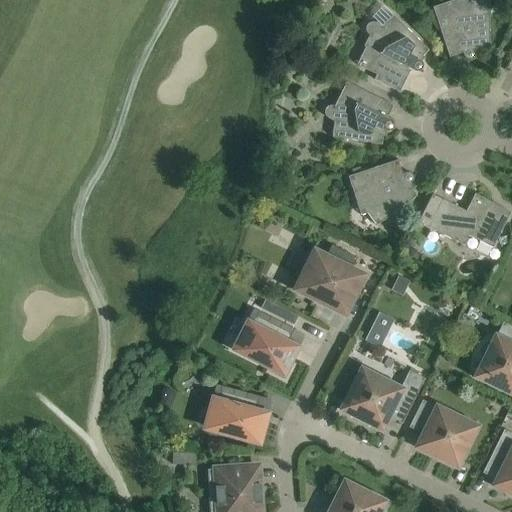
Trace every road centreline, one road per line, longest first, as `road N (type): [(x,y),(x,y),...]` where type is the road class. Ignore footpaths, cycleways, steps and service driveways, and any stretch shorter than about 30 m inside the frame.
road 1 (residential): [(485,511),(291,420)]
road 2 (residential): [(485,133),(474,147),(452,152),(435,145),(423,124),(440,92),(461,88),(481,100)]
